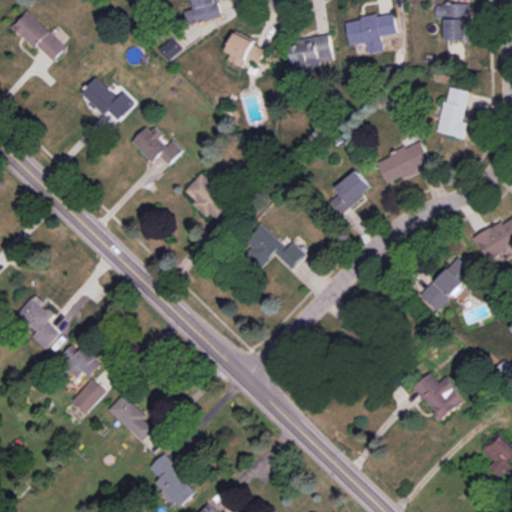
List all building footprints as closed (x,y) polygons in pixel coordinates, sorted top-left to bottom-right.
[(221,17),(216,0),(192,0),(194,8),(188,10),(192,25),(221,17)] [(446,40),(470,40),(469,4),(436,4),(436,18),(445,18),(446,40)] [(52,62),(66,48),(29,11),(15,25),(52,62)] [(347,21),(351,45),(367,42),(369,54),(385,51),(382,36),(399,33),(395,13),(347,21)] [(227,50),(231,52),(228,60),(244,67),(247,59),(260,65),(267,48),(235,33),(227,50)] [(331,35),(299,39),(299,44),(291,45),(294,64),(334,59),(331,35)] [(134,103),(119,90),(115,94),(96,76),(81,92),(103,112),(98,118),(110,129),(134,103)] [(463,121),(469,91),(448,86),(438,132),(465,138),(468,122),(463,121)] [(173,140),(169,145),(149,125),(133,142),(154,162),(160,155),(169,164),(183,150),(173,140)] [(388,183),(432,163),(421,140),(377,160),(388,183)] [(336,187),(340,193),(330,202),(340,215),(372,188),(357,170),(336,187)] [(210,215),(212,213),(226,226),(241,210),(201,174),(184,193),(210,215)] [(511,216),(476,236),(490,263),(511,250),(511,248),(511,246),(511,245),(511,216)] [(288,247),(263,224),(242,246),(264,266),(276,253),(293,269),(307,254),(293,241),(288,247)] [(474,271),(459,256),(422,295),(439,311),(462,287),(460,285),(474,271)] [(61,333),(47,321),(54,313),(44,305),(46,303),(36,294),(18,314),(37,331),(32,336),(46,349),(61,333)] [(85,345),(79,350),(73,344),(59,357),(81,381),(101,363),(85,345)] [(440,382),(431,372),(414,388),(442,420),(465,398),(446,377),(440,382)] [(107,392),(93,379),(73,401),(87,414),(107,392)] [(123,395),(110,409),(143,441),(157,427),(123,395)] [(511,468),(511,442),(510,444),(499,433),(483,449),(495,460),(489,466),(502,478),(511,468)] [(180,509),(199,492),(165,453),(151,466),(161,478),(157,482),(180,509)] [(220,511),(207,503),(200,511),(220,511)]
